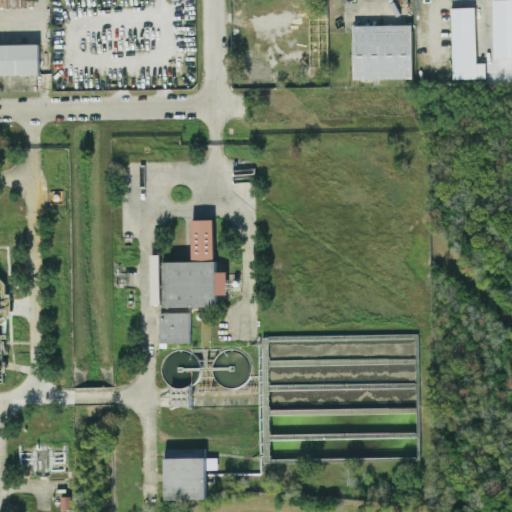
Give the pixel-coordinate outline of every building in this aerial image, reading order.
[(511,0),(493,0),(494,58),(511,57),(511,0)] [(450,7),(452,78),(485,77),(485,62),(476,62),(474,6),(450,7)] [(412,77),(412,24),(352,25),(353,78),(412,77)] [(0,74),(39,74),(38,43),(0,43),(0,74)] [(192,260),(153,261),(154,306),(215,305),(215,294),(226,293),(226,271),(214,271),(213,218),(191,219),(192,260)] [(190,311),(159,311),(160,342),(190,342),(190,311)] [(176,456),(176,449),(164,449),(165,499),(206,498),(205,456),(176,456)] [(206,468),(217,468),(217,456),(206,456),(206,468)] [(69,508),(70,497),(61,497),(61,508),(69,508)]
